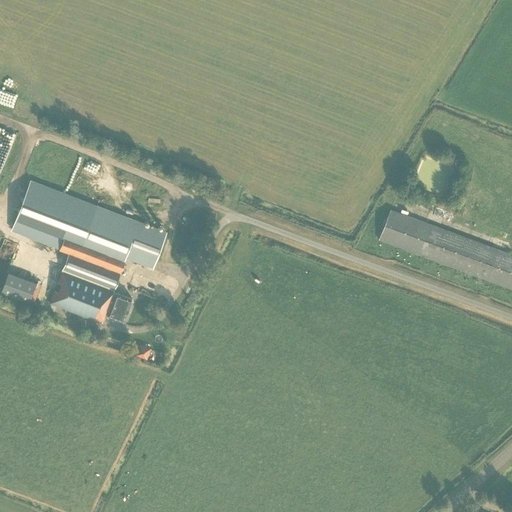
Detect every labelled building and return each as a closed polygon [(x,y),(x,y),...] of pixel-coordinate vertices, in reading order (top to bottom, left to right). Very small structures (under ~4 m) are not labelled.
[(0,128),(0,164),(12,133),(0,128)] [(65,234),(126,258),(147,266),(152,253),(153,253),(154,253),(156,252),(157,251),(158,249),(159,248),(160,247),(160,246),(161,244),(161,242),(161,240),(161,238),(160,236),(159,234),(160,232),(29,181),(11,229),(60,248),(65,234)] [(479,215),(487,205),(489,193),(483,189),(472,187),(471,186),(470,188),(468,201),(466,203),(460,202),(460,205),(473,215),(472,219),(478,220),(478,225),(485,226),(486,219),(479,218),(479,215)] [(511,288),(511,254),(390,209),(379,239),(511,288)] [(65,234),(60,248),(59,250),(69,254),(50,303),(102,323),(105,314),(124,321),(132,299),(114,292),(126,258),(65,234)] [(4,240),(2,246),(11,249),(13,244),(4,240)]
